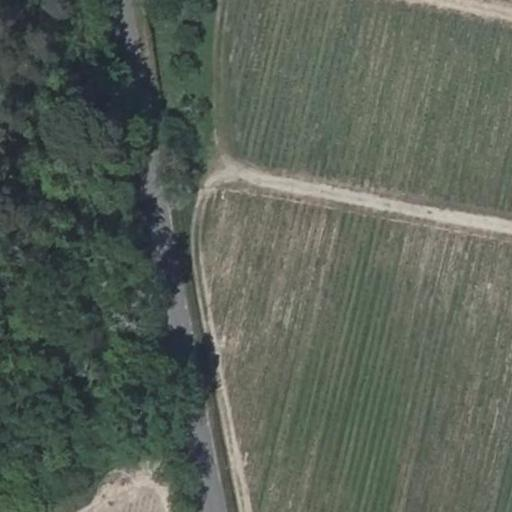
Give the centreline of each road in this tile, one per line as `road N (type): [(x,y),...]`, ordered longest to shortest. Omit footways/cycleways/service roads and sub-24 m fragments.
road 1 (unclassified): [(209,511),(113,0)]
road 2 (track): [(511,223),(212,165),(225,0)]
road 3 (track): [(212,165),(198,216),(200,284),(244,511)]
